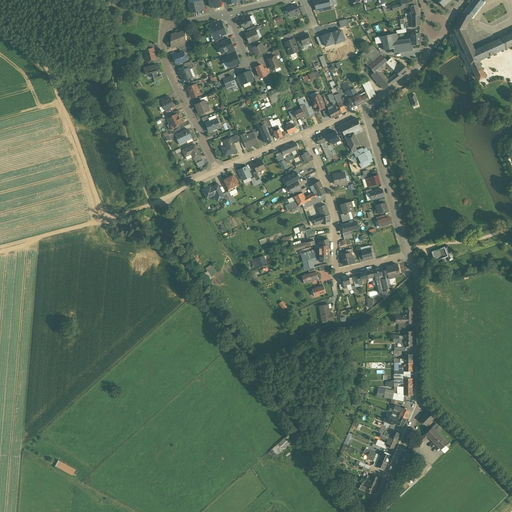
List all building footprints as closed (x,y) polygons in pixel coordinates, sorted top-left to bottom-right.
[(317,0),(314,1),(316,9),(323,8),(324,11),(331,9),(330,7),(328,0),(317,0)] [(473,0),(463,13),(471,18),(472,18),(485,2),(484,1),(483,2),(481,0),(473,0)] [(404,1),(400,2),(401,5),(397,6),(398,9),(406,7),(404,1)] [(198,2),(189,4),(191,13),(196,12),(196,11),(200,10),(198,2)] [(296,5),(286,9),(290,17),(290,18),(293,16),(293,15),(300,13),(296,5)] [(417,10),(415,5),(410,6),(411,12),(410,12),(411,17),(420,15),(418,10),(417,10)] [(471,18),(463,13),(454,30),(459,42),(461,47),(465,55),(474,51),(464,30),(471,18)] [(411,17),(411,19),(411,22),(411,27),(420,25),(420,15),(411,17)] [(253,25),(249,16),(240,19),(241,22),(240,23),(241,26),(243,26),(244,29),(246,28),(253,25)] [(347,19),(339,22),(340,28),(349,26),(347,19)] [(217,25),(210,27),(213,33),(223,28),(221,23),(217,25)] [(223,28),(213,33),(215,39),(222,36),(226,34),(223,28)] [(342,30),(331,34),(335,43),(335,44),(346,40),(342,30)] [(250,33),(246,35),(249,43),(259,39),(256,31),(255,31),(250,33)] [(181,32),(177,34),(176,33),(171,35),(171,47),(172,48),(178,46),(184,43),(183,41),(184,40),(181,32)] [(325,46),(335,43),(331,34),(331,33),(321,37),(324,43),(325,46)] [(511,33),(474,51),(465,55),(470,65),(478,61),(511,45),(511,33)] [(307,34),(299,37),(301,40),(303,46),(310,43),(307,34)] [(420,34),(412,35),(412,40),(412,45),(420,43),(420,34)] [(393,48),(392,43),(392,39),(391,35),(381,37),(383,50),(393,48)] [(229,39),(217,44),(221,54),(226,52),(228,51),(227,48),(232,46),(229,39)] [(294,39),(285,43),(287,49),(288,49),(290,55),(299,51),(294,39)] [(261,44),(252,48),(253,51),(253,53),(254,53),(255,56),(265,52),(264,49),(264,48),(263,47),(261,44)] [(382,56),(372,45),(359,57),(369,67),(382,56)] [(412,45),(393,48),(394,53),(412,51),(412,45)] [(232,46),(227,48),(228,51),(226,52),(227,54),(234,51),(232,46)] [(147,50),(144,51),(145,52),(147,60),(147,61),(155,59),(153,49),(147,50)] [(181,53),(173,56),(176,64),(180,62),(181,63),(183,62),(184,61),(185,60),(183,57),(185,57),(183,52),(181,53)] [(237,57),(231,59),(230,56),(228,57),(225,59),(228,67),(228,68),(240,63),(237,57)] [(273,57),(268,60),(271,68),(274,67),(275,69),(280,67),(275,56),(273,57)] [(323,68),(327,66),(324,56),(319,58),(323,68)] [(387,61),(382,56),(369,67),(374,73),(378,70),(386,63),(387,61)] [(399,61),(396,63),(395,63),(391,58),(387,61),(386,63),(391,68),(393,70),(398,66),(401,63),(399,61)] [(478,61),(470,65),(477,80),(485,76),(478,61)] [(398,66),(393,70),(397,74),(401,78),(409,70),(402,63),(401,63),(398,66)] [(157,65),(144,68),(146,75),(152,74),(156,73),(160,72),(157,65)] [(262,65),(256,68),(260,78),(266,75),(264,69),(262,65)] [(185,69),(179,72),(183,81),(192,77),(189,70),(188,68),(185,69)] [(388,87),(386,85),(388,83),(388,82),(378,70),(374,73),(372,75),(384,90),(388,87)] [(248,72),(240,76),(242,83),(243,84),(252,81),(251,79),(248,72)] [(386,85),(388,87),(401,78),(397,74),(394,77),(388,82),(388,83),(386,85)] [(232,76),(223,80),(227,89),(236,85),(232,76)] [(279,88),(268,93),(273,105),(280,102),(278,97),(291,92),(286,80),(277,83),(279,88)] [(365,92),(369,100),(375,95),(369,82),(362,85),(365,92)] [(193,85),(187,88),(191,97),(200,94),(196,85),(196,84),(193,85)] [(335,108),(329,111),(330,115),(332,119),(342,113),(337,103),(336,99),(334,96),(333,93),(328,95),(331,102),(332,102),(333,105),(335,108)] [(319,95),(311,98),(313,103),(312,105),(313,107),(315,107),(316,107),(318,110),(324,108),(319,95)] [(410,97),(414,106),(418,105),(414,95),(410,97)] [(350,98),(346,100),(349,108),(357,105),(355,101),(353,97),(350,98)] [(359,99),(355,101),(357,105),(357,106),(365,102),(363,97),(359,99)] [(162,102),(161,103),(163,106),(165,110),(170,108),(174,106),(172,102),(170,98),(169,99),(162,102)] [(201,103),(196,105),(200,114),(209,111),(205,102),(205,101),(201,103)] [(346,111),(342,103),(341,103),(340,101),(337,103),(342,113),(346,111)] [(305,104),(301,106),(302,109),(304,115),(305,119),(310,117),(307,109),(305,104)] [(302,109),(294,113),(297,118),(304,115),(302,109)] [(328,109),(322,112),(325,118),(330,115),(329,111),(328,109)] [(174,116),(167,119),(170,125),(172,124),(173,127),(175,128),(177,127),(177,125),(181,123),(177,115),(177,114),(174,116)] [(210,121),(205,123),(209,132),(220,127),(217,118),(216,119),(217,119),(210,121)] [(356,118),(340,127),(343,132),(359,124),(356,118)] [(266,120),(262,121),(262,122),(261,122),(262,126),(264,126),(265,129),(266,128),(269,127),(266,120)] [(290,125),(289,122),(286,123),(287,126),(285,127),(288,133),(288,134),(296,131),(293,124),(290,125)] [(359,124),(343,132),(346,139),(351,150),(355,148),(360,146),(354,133),(362,129),(359,124)] [(175,135),(176,138),(179,144),(192,138),(188,129),(175,135)] [(282,137),(279,129),(274,131),(277,139),(282,137)] [(261,133),(265,143),(271,140),(267,130),(261,133)] [(336,132),(327,136),(329,140),(328,141),(329,143),(330,142),(332,145),(340,141),(336,132)] [(253,133),(247,135),(246,133),(241,135),(243,142),(246,148),(258,143),(255,136),(254,133),(253,133)] [(237,135),(230,138),(233,144),(240,141),(237,135)] [(323,135),(315,138),(319,145),(321,144),(326,142),(323,135)] [(230,138),(225,140),(227,146),(221,148),(225,157),(236,152),(233,144),(230,138)] [(296,143),(281,149),(282,152),(283,155),(284,155),(299,149),(296,143)] [(195,145),(183,151),(186,157),(191,154),(194,160),(201,156),(195,145)] [(357,151),(355,148),(351,150),(353,153),(354,153),(356,157),(358,157),(361,163),(359,164),(361,169),(370,164),(369,163),(372,161),(371,159),(373,158),(369,151),(367,151),(363,150),(362,149),(357,151)] [(308,152),(301,155),(298,157),(300,162),(295,164),(296,168),(312,161),(308,152)] [(261,160),(253,164),(256,171),(257,173),(257,172),(265,169),(261,160)] [(283,160),(278,163),(283,170),(287,168),(283,160)] [(243,181),(251,177),(247,167),(238,170),(243,181)] [(364,175),(361,175),(364,188),(374,185),(372,177),(378,176),(377,171),(369,173),(364,175)] [(296,172),(283,179),(287,186),(297,181),(300,180),(296,172)] [(344,173),(332,175),(333,179),(335,179),(336,185),(339,184),(338,184),(346,182),(344,173)] [(233,175),(223,180),(229,191),(229,192),(236,189),(235,187),(238,186),(233,175)] [(251,179),(254,186),(262,183),(260,179),(256,181),(255,178),(251,179)] [(297,181),(287,186),(291,193),(294,191),(300,188),(301,188),(297,181)] [(320,181),(313,185),(316,190),(317,192),(319,196),(320,195),(321,196),(325,193),(320,181)] [(218,184),(211,188),(210,186),(202,190),(207,199),(215,196),(218,201),(225,198),(223,194),(218,184)] [(372,191),(369,192),(371,200),(384,197),(382,189),(372,191)] [(231,193),(230,193),(229,192),(229,191),(225,193),(229,199),(231,204),(236,202),(231,193)] [(305,197),(296,200),(297,201),(291,204),(290,205),(291,209),(292,209),(307,202),(316,197),(319,196),(317,192),(314,194),(305,198),(305,197)] [(303,193),(289,199),(291,204),(297,201),(296,200),(305,197),(303,193)] [(351,202),(340,205),(343,214),(346,213),(353,211),(351,202)] [(381,203),(375,205),(378,214),(388,211),(385,202),(381,203)] [(326,205),(319,208),(322,217),(330,216),(326,205)] [(330,216),(322,217),(320,218),(322,223),(322,224),(326,224),(330,223),(330,216)] [(390,218),(388,219),(388,218),(385,218),(379,220),(379,221),(381,227),(384,226),(387,226),(387,225),(392,224),(390,218)] [(356,222),(349,223),(351,231),(358,229),(356,222)] [(349,223),(340,225),(342,233),(350,231),(351,231),(349,223)] [(444,248),(431,252),(435,261),(441,259),(442,261),(445,259),(444,258),(447,257),(444,248)] [(370,249),(361,251),(363,260),(373,258),(371,253),(370,249)] [(316,257),(314,250),(300,254),(303,262),(307,261),(316,257)] [(346,254),(341,255),(343,265),(352,263),(350,254),(350,253),(346,254)] [(316,257),(307,261),(309,269),(314,268),(314,267),(313,263),(317,262),(316,257)] [(211,277),(217,272),(211,264),(205,269),(211,277)] [(397,264),(386,267),(388,276),(389,279),(394,277),(394,276),(399,275),(397,264)] [(257,277),(256,275),(259,274),(257,269),(249,272),(252,278),(257,277)] [(380,269),(373,270),(375,277),(377,277),(382,275),(380,269)] [(373,270),(366,272),(368,279),(372,278),(375,277),(373,270)] [(316,272),(302,276),(304,284),(318,279),(316,272)] [(360,276),(356,277),(359,285),(362,284),(362,283),(361,281),(366,279),(368,279),(366,272),(359,274),(360,276)] [(348,276),(341,278),(343,284),(343,286),(350,284),(349,279),(348,276)] [(323,286),(312,289),(313,291),(310,292),(312,296),(314,295),(314,297),(326,293),(323,286)] [(328,305),(320,306),(322,322),(334,320),(333,314),(330,315),(328,305)] [(412,310),(405,310),(405,311),(405,315),(405,316),(398,316),(398,323),(413,323),(413,312),(413,311),(412,311),(412,310)] [(412,339),(404,339),(404,343),(404,347),(406,347),(406,348),(409,348),(409,347),(413,347),(412,339)] [(406,353),(406,355),(404,355),(404,363),(412,363),(412,354),(409,355),(409,353),(406,353)] [(404,363),(395,363),(396,375),(401,375),(403,375),(404,375),(404,372),(404,363)] [(412,363),(404,363),(404,372),(412,371),(412,363)] [(412,379),(404,379),(404,381),(404,387),(412,387),(412,379)] [(412,387),(404,387),(404,393),(402,393),(402,395),(412,395),(412,387)] [(399,395),(384,392),(385,390),(378,389),(377,396),(397,401),(398,401),(399,398),(399,395)] [(404,409),(402,408),(401,412),(400,414),(399,416),(406,419),(409,411),(407,411),(408,409),(405,408),(404,409)] [(396,414),(392,413),(389,421),(388,421),(392,422),(395,424),(397,418),(398,419),(399,416),(396,414)] [(427,413),(420,420),(426,426),(433,419),(427,413)] [(406,419),(399,416),(398,419),(397,418),(395,424),(396,424),(402,427),(406,419)] [(432,427),(425,434),(428,437),(441,450),(448,443),(438,433),(435,430),(432,427)] [(400,433),(393,430),(393,431),(391,430),(390,433),(391,434),(390,436),(387,434),(386,436),(389,438),(396,441),(400,433)] [(294,442),(287,435),(269,452),(275,459),(294,442)] [(396,441),(389,438),(387,441),(386,446),(386,447),(390,449),(391,448),(393,449),(396,441)] [(418,441),(417,441),(411,447),(415,451),(421,445),(418,441)] [(386,455),(382,453),(381,456),(379,460),(387,463),(391,455),(387,453),(386,455)] [(387,463),(379,460),(376,467),(380,469),(380,470),(384,471),(387,463)] [(57,461),(54,467),(73,475),(76,468),(57,461)] [(417,466),(410,473),(414,478),(422,470),(417,466)] [(380,478),(371,475),(368,483),(376,486),(380,478)] [(376,486),(368,483),(366,487),(364,491),(373,495),(376,486)]
